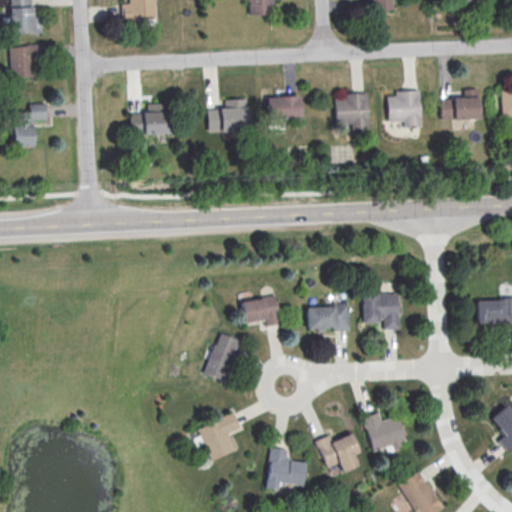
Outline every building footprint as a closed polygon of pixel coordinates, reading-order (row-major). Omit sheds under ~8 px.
[(6,0),(7,31),(40,31),(40,17),(31,17),(30,0),(6,0)] [(124,0),(149,0),(151,19),(119,21),(118,5),(125,5),(124,0)] [(245,0),(270,0),(270,14),(246,16),(245,0)] [(368,0),(369,11),(391,10),(390,0),(368,0)] [(8,76),(31,75),(31,58),(40,57),(40,44),(7,45),(8,76)] [(497,91),(499,117),(511,116),(511,86),(508,87),(508,90),(497,91)] [(478,118),(477,88),(462,88),(462,97),(438,97),(439,119),(478,118)] [(382,97),(384,123),(400,122),(400,129),(417,128),(415,92),(393,93),(393,97),(382,97)] [(298,118),(297,94),(263,95),(264,119),(298,118)] [(330,99),(332,125),(348,124),(348,131),(365,130),(363,94),(340,95),(341,99),(330,99)] [(204,108),(205,129),(245,129),(245,98),(222,98),(222,107),(204,108)] [(32,145),(32,119),(44,118),(44,102),(27,102),(27,110),(15,111),(15,124),(11,124),(11,145),(32,145)] [(128,133),(166,132),(165,102),(145,102),(145,111),(127,112),(128,133)] [(396,291),(360,292),(360,321),(381,320),(381,328),(397,327),(396,291)] [(264,325),(278,322),(273,294),(238,300),(242,321),(263,318),(264,325)] [(511,321),(511,297),(475,299),(476,322),(511,321)] [(304,305),(305,329),(347,328),(347,303),(304,305)] [(224,378),(234,337),(214,332),(204,373),(224,378)] [(497,439),(506,449),(511,444),(511,411),(505,404),(489,417),(503,434),(497,439)] [(196,425),(208,459),(234,449),(227,431),(238,427),(232,412),(196,425)] [(370,450),(391,445),(405,442),(398,414),(379,419),(377,412),(362,415),(370,450)] [(357,451),(351,433),(330,439),(328,434),(316,438),(328,475),(356,465),(352,452),(357,451)] [(264,486),(276,488),(277,481),(302,484),(305,461),(285,459),(286,448),(269,446),(264,486)] [(397,482),(414,511),(431,511),(441,507),(419,469),(397,482)]
